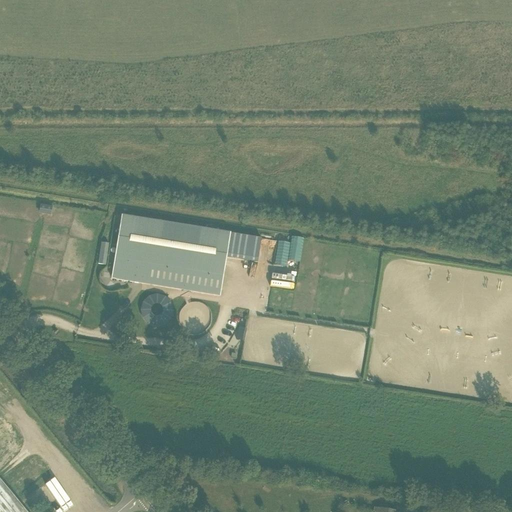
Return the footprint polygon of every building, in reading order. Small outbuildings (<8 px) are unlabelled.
[(38,204),(38,214),(50,214),(50,205),(38,204)] [(226,258),(230,234),(122,217),(112,279),(220,296),(226,258)] [(261,239),(230,234),(226,258),(257,263),(261,239)] [(98,264),(106,265),(109,244),(102,243),(98,264)] [(301,245),(289,243),(288,251),(300,253),(301,245)] [(146,293),(138,320),(166,328),(173,300),(146,293)] [(0,404),(0,405),(18,423),(22,420),(3,402),(0,404)] [(0,511),(25,511),(0,481),(0,511)]
